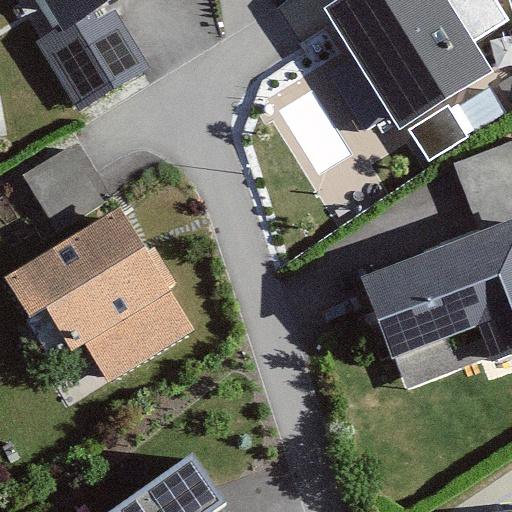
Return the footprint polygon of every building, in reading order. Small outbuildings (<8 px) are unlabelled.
[(15,0),(84,113),(147,75),(105,6),(114,0),(15,0)] [(433,0),(339,0),(307,19),(376,136),(479,76),(433,0)] [(480,233),(352,285),(382,358),(470,323),(488,368),(511,358),(511,133),(450,159),(480,233)] [(70,146),(23,171),(47,216),(94,190),(70,146)] [(113,200),(0,265),(0,323),(28,372),(78,343),(101,382),(189,330),(113,200)] [(210,511),(178,466),(113,511),(210,511)]
